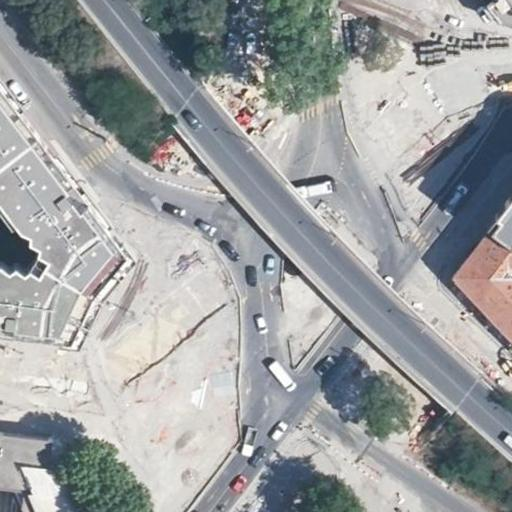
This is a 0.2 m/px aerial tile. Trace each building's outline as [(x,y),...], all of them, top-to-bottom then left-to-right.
[(511,0),(485,0),(486,0),(500,20),(511,24),(511,0)] [(12,97),(0,80),(0,92),(6,101),(12,97)] [(0,194),(12,210),(16,207),(24,217),(20,220),(25,227),(33,231),(33,238),(43,243),(42,249),(51,255),(42,269),(33,263),(25,266),(16,260),(10,264),(1,259),(0,258),(0,328),(75,338),(88,308),(96,293),(98,289),(111,272),(130,252),(98,210),(92,202),(84,208),(70,190),(73,188),(65,177),(70,173),(63,164),(43,138),(12,97),(6,101),(0,92),(0,194)] [(92,202),(70,173),(65,177),(73,188),(70,190),(84,208),(92,202)] [(511,196),(492,221),(511,236),(511,196)] [(16,207),(12,210),(20,220),(24,217),(16,207)] [(511,236),(492,221),(473,247),(453,272),(511,334),(511,236)] [(51,255),(42,249),(33,263),(42,269),(51,255)] [(51,435),(0,429),(0,432),(0,511),(90,511),(68,456),(51,458),(51,435)]
